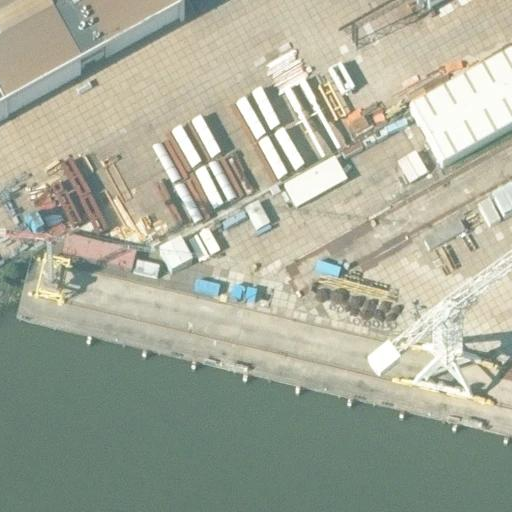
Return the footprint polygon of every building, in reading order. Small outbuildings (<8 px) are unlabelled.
[(0,0),(0,122),(3,121),(183,22),(171,0),(0,0)] [(417,0),(425,13),(448,0),(417,0)] [(511,59),(511,60),(510,57),(409,114),(441,171),(511,130),(511,59)] [(263,166),(235,112),(166,145),(193,199),(263,166)] [(284,186),(296,209),(347,182),(335,159),(284,186)] [(119,173),(89,188),(109,226),(139,211),(119,173)] [(502,218),(511,214),(511,188),(493,197),(502,218)] [(438,271),(461,262),(454,241),(430,250),(438,271)] [(192,264),(182,244),(162,254),(171,274),(192,264)]
